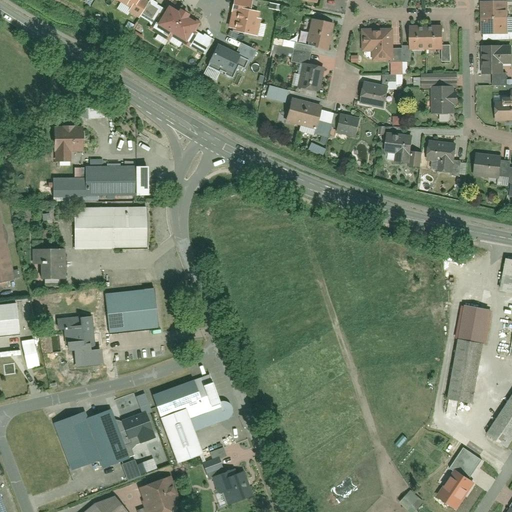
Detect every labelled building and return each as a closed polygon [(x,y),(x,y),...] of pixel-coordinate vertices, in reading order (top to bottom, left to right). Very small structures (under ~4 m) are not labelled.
[(107,0),(137,18),(146,2),(143,0),(107,0)] [(251,1),(244,0),(231,0),(225,31),(255,37),(260,14),(249,12),(251,1)] [(499,0),(483,0),(483,34),(510,34),(510,0),(499,0)] [(198,24),(165,5),(153,27),(185,46),(198,24)] [(336,22),(313,18),(308,44),(314,46),(331,49),(336,22)] [(445,25),(412,25),(413,45),(413,49),(445,48),(445,45),(445,25)] [(395,28),(363,28),(364,59),(396,59),(396,48),(395,28)] [(310,65),(314,46),(308,44),(296,42),(293,61),(303,63),(310,65)] [(511,43),(483,45),(485,73),(494,73),(508,72),(508,65),(511,64),(511,43)] [(413,45),(404,45),(404,48),(405,61),(413,61),(413,49),(413,45)] [(239,57),(216,46),(206,68),(230,78),(239,57)] [(405,61),(404,48),(396,48),(396,59),(396,62),(405,61)] [(396,62),(393,62),(393,74),(398,73),(405,73),(405,61),(396,62)] [(321,93),(326,68),(310,65),(303,63),(298,88),(321,93)] [(508,72),(494,73),(494,85),(509,84),(508,72)] [(390,85),(366,80),(362,102),(385,107),(390,85)] [(457,86),(434,86),(434,112),(457,112),(457,86)] [(293,91),(276,87),(275,95),(291,99),(293,91)] [(324,105),(294,97),(288,121),(317,129),(324,105)] [(87,118),(108,117),(107,106),(86,107),(87,118)] [(498,107),(498,121),(511,121),(511,106),(505,107),(498,107)] [(340,115),(334,113),(331,126),(337,127),(340,115)] [(358,137),(362,117),(342,113),(338,133),(358,137)] [(329,136),(332,123),(320,120),(317,133),(329,136)] [(82,129),(53,128),(53,151),(56,151),(56,158),(70,158),(70,151),(82,151),(82,129)] [(414,135),(389,132),(386,159),(410,162),(414,135)] [(430,157),(443,159),(441,171),(454,173),(456,162),(457,162),(460,143),(433,139),(430,157)] [(327,149),(313,143),(309,151),(323,157),(327,149)] [(423,167),(425,152),(413,150),(411,166),(423,167)] [(478,152),(476,175),(502,178),(502,177),(504,160),(504,155),(478,152)] [(511,171),(511,161),(504,160),(502,177),(511,178),(511,171)] [(147,165),(83,165),(83,196),(147,196),(147,165)] [(146,208),(70,206),(69,245),(145,246),(146,208)] [(0,227),(0,282),(11,280),(0,227)] [(62,249),(30,249),(30,284),(62,284),(62,249)] [(157,288),(104,292),(107,332),(160,328),(157,288)] [(17,304),(0,305),(0,335),(19,334),(17,304)] [(470,306),(464,337),(489,341),(494,311),(470,306)] [(95,340),(93,317),(63,320),(66,344),(95,340)] [(489,341),(464,337),(453,400),(477,405),(489,341)] [(32,338),(19,341),(24,369),(37,366),(32,338)] [(103,365),(101,349),(91,350),(90,344),(84,345),(84,342),(67,344),(68,351),(74,351),(75,367),(103,365)] [(207,378),(153,398),(177,464),(203,454),(194,429),(222,419),(228,416),(231,411),(228,406),(224,403),(217,403),(207,378)] [(511,446),(511,395),(483,438),(507,454),(511,446)] [(85,413),(54,424),(71,471),(100,460),(103,467),(132,456),(130,449),(156,439),(146,412),(117,423),(111,407),(86,416),(85,413)] [(208,453),(211,458),(200,462),(206,477),(222,470),(217,458),(225,455),(221,447),(208,453)] [(483,461),(466,449),(456,464),(474,475),(483,461)] [(125,479),(156,468),(152,458),(134,464),(132,459),(119,464),(125,479)] [(456,469),(439,492),(459,507),(476,484),(456,469)] [(252,496),(244,470),(219,479),(227,504),(252,496)] [(169,477),(139,488),(147,511),(155,511),(178,504),(169,477)] [(408,511),(412,511),(420,504),(408,491),(398,501),(408,511)] [(93,503),(81,511),(124,511),(112,496),(93,503)]
